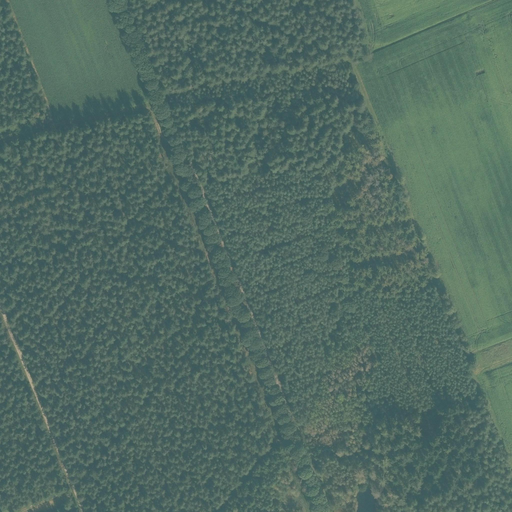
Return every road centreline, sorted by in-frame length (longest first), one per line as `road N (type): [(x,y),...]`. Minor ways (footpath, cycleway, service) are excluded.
road 1 (track): [(341,58),(511,483)]
road 2 (track): [(154,90),(320,511)]
road 3 (track): [(350,0),(358,35),(341,58),(154,90)]
road 4 (unknown): [(0,307),(69,483)]
